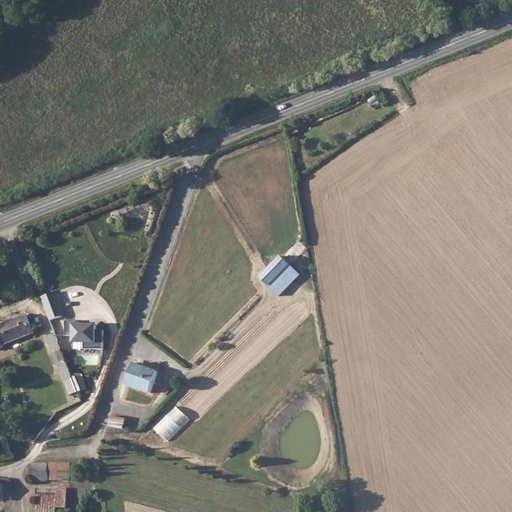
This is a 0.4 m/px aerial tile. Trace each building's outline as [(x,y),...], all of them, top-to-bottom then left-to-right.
[(282,254),(260,276),(279,296),(302,274),(282,254)] [(57,292),(43,297),(52,320),(66,314),(57,292)] [(27,315),(0,324),(0,346),(5,345),(36,334),(27,315)] [(105,322),(66,323),(66,336),(76,336),(76,343),(85,343),(85,348),(106,347),(105,322)] [(46,333),(70,394),(78,392),(53,331),(46,333)] [(128,385),(154,393),(160,373),(135,364),(128,385)] [(153,429),(169,442),(190,418),(175,405),(153,429)] [(112,415),(110,425),(125,428),(128,418),(112,415)] [(78,471),(79,462),(30,464),(31,480),(59,481),(60,471),(78,471)] [(69,487),(37,486),(36,511),(56,511),(56,507),(68,507),(69,487)]
